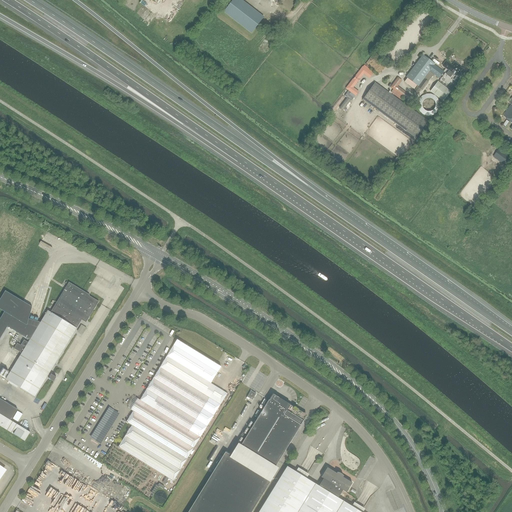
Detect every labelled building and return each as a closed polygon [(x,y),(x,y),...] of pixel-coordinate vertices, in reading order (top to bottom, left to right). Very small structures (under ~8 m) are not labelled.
[(251,33),(264,17),(241,0),(232,0),(224,12),(251,33)] [(435,64),(423,55),(406,77),(422,90),(434,75),(439,79),(444,72),(434,65),(435,64)] [(453,65),(447,61),(443,66),(449,71),(446,75),(450,77),(453,73),(457,76),(460,72),(462,69),(458,65),(455,62),(453,65)] [(373,74),(363,66),(356,76),(359,78),(363,73),(365,72),(371,77),(373,74)] [(457,76),(454,80),(457,83),(463,75),(460,72),(457,76)] [(402,81),(395,75),(387,85),(390,87),(390,88),(411,103),(414,99),(398,86),(402,81)] [(351,92),(356,95),(358,93),(353,88),(352,87),(357,81),(354,79),(346,88),(349,90),(351,92)] [(430,91),(442,101),(450,91),(438,81),(430,91)] [(428,121),(375,82),(363,100),(415,138),(428,121)] [(510,104),(502,116),(511,123),(511,126),(510,129),(511,130),(511,97),(508,103),(510,104)] [(347,98),(340,108),(343,110),(350,101),(348,99),(347,98)] [(499,149),(493,157),(503,165),(510,156),(499,149)] [(22,353),(6,379),(9,381),(17,386),(35,397),(81,320),(82,319),(87,321),(99,302),(86,294),(86,293),(69,282),(51,312),(48,311),(40,323),(29,341),(28,343),(24,340),(21,345),(17,343),(14,349),(22,353)] [(5,291),(0,299),(0,309),(4,312),(25,324),(26,325),(28,319),(32,307),(5,291)] [(0,319),(0,337),(7,326),(7,327),(27,339),(29,341),(40,323),(39,322),(28,319),(26,325),(25,324),(4,312),(0,319)] [(78,331),(82,334),(86,328),(81,325),(78,331)] [(167,357),(160,368),(220,405),(227,394),(211,384),(221,367),(177,340),(167,357)] [(126,422),(113,443),(162,474),(173,481),(220,405),(160,368),(140,399),(135,396),(133,399),(130,397),(127,403),(129,405),(127,408),(133,411),(126,422)] [(253,400),(257,394),(251,391),(248,397),(253,400)] [(272,395),(248,434),(240,447),(274,468),(306,416),(272,395)] [(10,420),(17,409),(0,398),(0,425),(25,441),(30,432),(10,420)] [(162,474),(113,443),(106,454),(155,485),(162,474)] [(251,511),(271,480),(225,452),(188,511),(251,511)] [(287,467),(258,511),(360,511),(338,498),(342,490),(346,493),(352,483),(327,468),(321,477),(323,479),(319,486),(287,467)] [(37,505),(40,506),(38,509),(43,511),(47,511),(52,506),(41,499),(37,505)]
